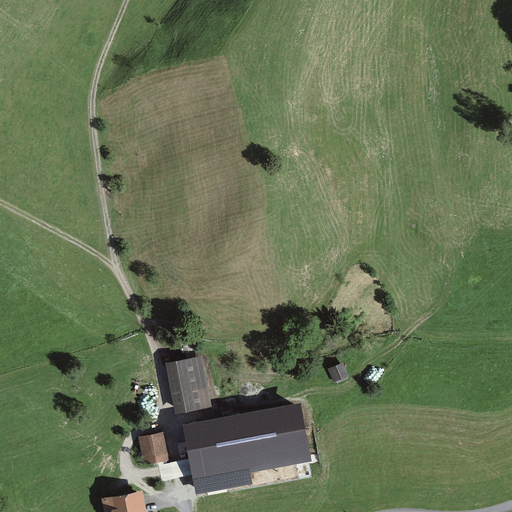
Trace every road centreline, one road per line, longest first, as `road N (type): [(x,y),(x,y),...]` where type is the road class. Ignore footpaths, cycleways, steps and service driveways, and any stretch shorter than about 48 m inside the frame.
road 1 (track): [(126,0),(93,104),(117,269)]
road 2 (track): [(181,511),(162,472),(155,355),(117,269)]
road 3 (track): [(0,201),(117,269)]
